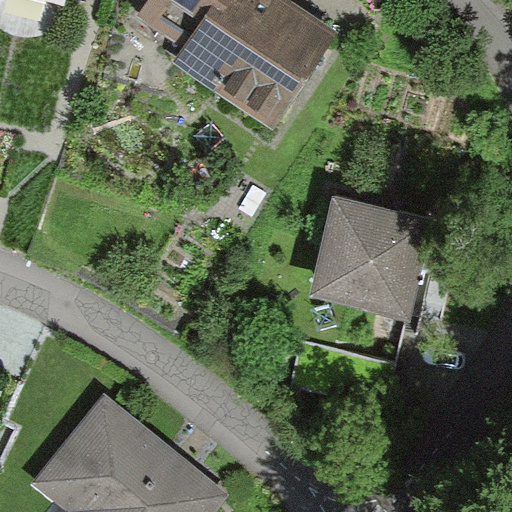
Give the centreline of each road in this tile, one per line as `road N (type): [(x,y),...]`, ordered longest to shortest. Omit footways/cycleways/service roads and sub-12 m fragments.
road 1 (residential): [(452,0),(511,64),(511,343),(403,511)]
road 2 (residential): [(345,511),(273,464),(170,369),(57,297),(0,280)]
